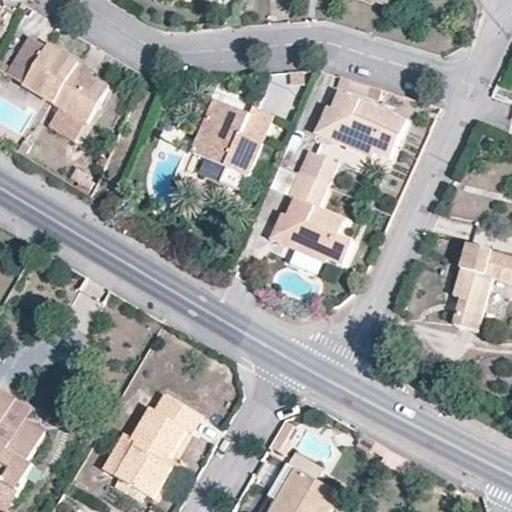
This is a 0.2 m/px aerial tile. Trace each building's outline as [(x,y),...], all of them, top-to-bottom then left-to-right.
[(395,0),(369,0),(392,9),(395,0)] [(31,39),(13,69),(9,77),(26,87),(26,88),(62,110),(88,125),(110,89),(92,78),(77,70),(80,65),(50,47),(48,49),(31,39)] [(13,69),(0,61),(0,71),(9,77),(13,69)] [(95,73),(80,65),(77,70),(92,78),(95,73)] [(305,85),(304,73),(291,74),(292,86),(305,85)] [(383,91),(342,78),(338,89),(380,102),(383,91)] [(392,161),(409,123),(342,94),(334,112),(330,110),(318,135),(375,160),(377,154),(392,161)] [(243,194),(276,118),(255,109),(251,117),(216,102),(194,154),(229,169),(222,185),(243,194)] [(88,125),(62,110),(51,128),(77,144),(88,125)] [(329,189),(340,165),(319,156),(324,145),(316,142),(300,177),(329,189)] [(291,198),(300,177),(278,167),(269,189),(291,198)] [(96,180),(79,170),(72,180),(89,191),(96,180)] [(340,237),(346,222),(320,211),(329,189),(300,177),(291,198),(297,201),(290,218),(285,216),(274,241),(329,265),(331,261),(345,267),(355,244),(340,237)] [(126,203),(133,188),(122,183),(115,198),(126,203)] [(511,256),(490,251),(491,250),(467,243),(455,285),(462,287),(460,297),(452,324),(476,330),(491,277),(511,282),(511,256)] [(460,297),(462,287),(455,285),(452,295),(460,297)] [(28,463),(47,432),(27,421),(33,410),(0,390),(0,509),(4,511),(9,511),(36,467),(28,463)] [(172,460),(188,433),(194,436),(204,419),(167,397),(157,413),(153,410),(135,441),(139,444),(119,479),(121,481),(117,488),(143,504),(147,496),(156,502),(174,470),(168,467),(164,464),(168,457),(172,460)] [(290,439),(296,427),(287,422),(280,434),(290,439)] [(286,445),(290,439),(280,434),(277,440),(286,445)] [(119,479),(139,444),(135,441),(126,436),(106,472),(119,479)] [(391,451),(364,436),(358,447),(371,455),(373,452),(386,459),(391,451)] [(168,467),(172,460),(168,457),(164,464),(168,467)] [(280,503),(298,472),(291,468),(273,499),(280,503)] [(320,511),(332,491),(298,472),(280,503),(275,511),(320,511)] [(339,511),(349,495),(335,487),(332,491),(320,511),(339,511)]
